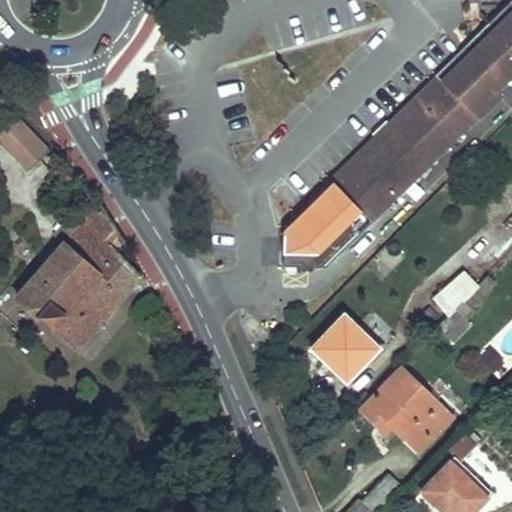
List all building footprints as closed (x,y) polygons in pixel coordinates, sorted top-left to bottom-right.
[(511,4),(477,40),(305,213),(305,244),(343,244),(382,206),(378,202),(385,194),(389,199),(390,198),(506,83),(511,77),(511,69),(511,68),(511,67),(511,4)] [(40,151),(3,116),(0,119),(0,154),(19,173),(40,151)] [(121,233),(96,203),(76,225),(61,242),(14,294),(67,346),(137,274),(122,255),(128,247),(121,233)] [(50,232),(61,242),(76,225),(65,215),(50,232)] [(485,272),(449,310),(461,320),(496,283),(485,272)] [(383,342),(347,309),(315,344),(350,377),(383,342)] [(449,310),(434,326),(452,343),(468,325),(461,320),(449,310)] [(172,365),(164,349),(153,354),(161,370),(172,365)] [(420,451),(453,414),(405,366),(362,408),(386,431),(394,424),(420,451)] [(437,493),(456,511),(464,511),(490,485),(459,457),(476,437),(466,427),(447,446),(453,453),(418,485),(431,499),(437,493)] [(338,511),(373,511),(405,479),(391,467),(364,496),(359,490),(338,511)]
